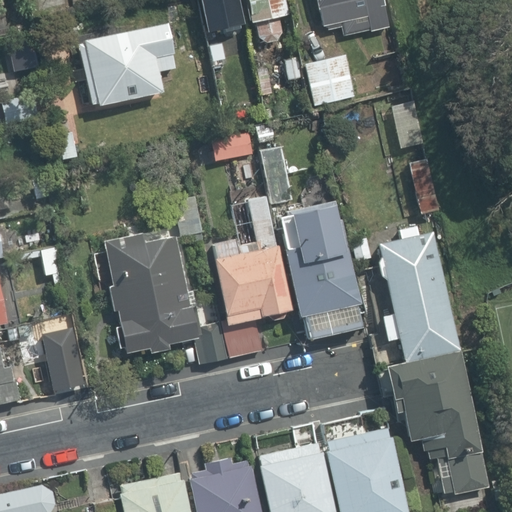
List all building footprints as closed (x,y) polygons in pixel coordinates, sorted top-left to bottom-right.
[(199,0),(206,32),(243,24),(237,0),(199,0)] [(256,37),(264,42),(276,40),(280,32),(277,16),(286,14),(282,0),(244,0),(249,23),(253,22),(256,37)] [(389,29),(382,0),(314,0),(320,26),(325,25),(327,30),(341,27),(343,34),(367,29),(368,34),(389,29)] [(96,102),(96,105),(162,92),(153,53),(150,54),(144,25),(81,38),(82,42),(75,43),(88,104),(96,102)] [(226,44),(207,46),(209,70),(228,69),(226,44)] [(304,63),(313,104),(353,96),(344,54),(304,63)] [(284,60),(288,79),(301,76),(296,57),(284,60)] [(254,69),(257,82),(267,80),(264,66),(254,69)] [(0,101),(0,107),(3,124),(36,117),(32,95),(0,101)] [(417,101),(389,108),(398,152),(427,146),(417,101)] [(270,126),(254,130),(257,143),(273,140),(270,126)] [(54,133),(60,164),(76,161),(70,130),(54,133)] [(209,139),(213,161),(251,153),(246,132),(209,139)] [(408,163),(419,213),(436,209),(425,159),(408,163)] [(254,315),(255,318),(267,315),(271,319),(281,317),(284,311),(290,309),(277,244),(275,245),(265,196),(247,200),(255,241),(237,244),(236,238),(211,242),(214,257),(212,258),(225,321),(254,315)] [(184,235),(185,242),(202,238),(193,200),(172,205),(179,236),(184,235)] [(358,302),(337,203),(311,209),(310,206),(285,211),(286,215),(276,218),(297,315),(302,314),(307,337),(359,326),(354,303),(358,302)] [(397,337),(402,360),(458,348),(431,231),(417,234),(415,226),(398,229),(400,237),(377,243),(380,256),(376,262),(379,275),(385,279),(392,313),(381,315),(386,340),(397,337)] [(17,235),(19,248),(43,245),(42,232),(17,235)] [(166,343),(193,337),(191,328),(200,327),(192,288),(186,289),(175,235),(142,242),(140,232),(102,240),(112,285),(108,286),(113,310),(116,309),(119,325),(115,326),(119,345),(122,345),(124,352),(148,347),(149,352),(167,348),(166,343)] [(354,260),(370,257),(366,237),(349,240),(354,260)] [(62,281),(59,271),(61,270),(56,246),(39,249),(44,275),(51,273),(53,283),(62,281)] [(261,349),(255,318),(254,315),(225,321),(221,322),(227,356),(261,349)] [(54,330),(66,328),(63,316),(52,319),(54,330)] [(33,334),(45,332),(44,322),(31,324),(33,334)] [(191,328),(193,337),(198,363),(226,358),(218,323),(200,327),(191,328)] [(371,347),(375,366),(399,361),(395,342),(371,347)] [(444,455),(452,493),(486,486),(459,350),(383,365),(390,398),(398,396),(407,439),(419,437),(422,450),(425,449),(427,458),(444,455)] [(51,357),(59,392),(86,386),(78,351),(51,357)] [(0,402),(18,399),(13,377),(12,377),(9,365),(3,367),(0,352),(0,402)] [(320,422),(324,439),(359,431),(355,415),(320,422)] [(291,426),(295,446),(315,441),(310,422),(291,426)] [(359,431),(324,439),(326,449),(324,450),(336,511),(406,511),(390,436),(387,436),(385,426),(359,431)] [(315,441),(295,446),(257,454),(259,464),(256,464),(266,511),(334,511),(321,451),(317,452),(315,441)] [(261,511),(250,463),(244,465),(243,460),(230,463),(228,456),(202,463),(203,468),(187,472),(188,477),(184,478),(192,511),(261,511)] [(189,511),(181,471),(118,484),(123,511),(189,511)] [(491,480),(493,500),(508,499),(506,478),(491,480)] [(0,511),(47,511),(53,503),(50,491),(40,484),(0,492),(0,511)]
